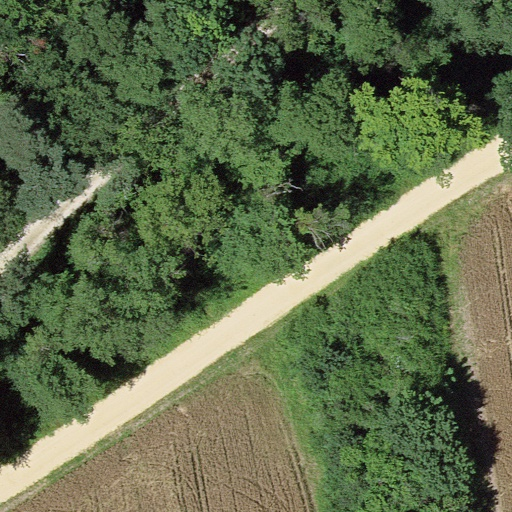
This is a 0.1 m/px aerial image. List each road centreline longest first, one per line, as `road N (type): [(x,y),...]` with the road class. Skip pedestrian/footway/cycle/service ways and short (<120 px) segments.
road 1 (track): [(0,484),(305,275),(511,147)]
road 2 (track): [(305,0),(0,267)]
